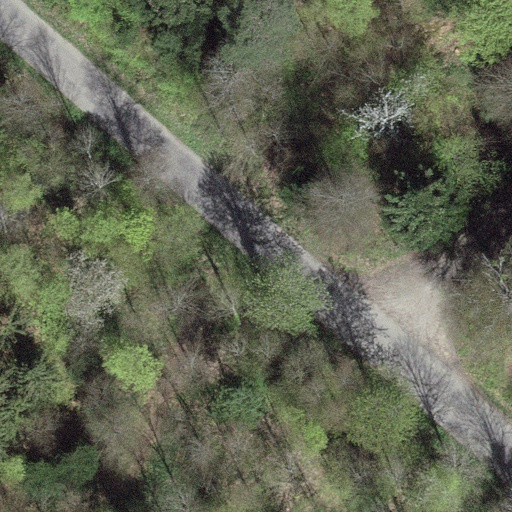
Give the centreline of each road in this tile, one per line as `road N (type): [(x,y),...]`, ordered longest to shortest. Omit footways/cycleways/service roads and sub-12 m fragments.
road 1 (unclassified): [(511,458),(0,13)]
road 2 (track): [(387,349),(511,208)]
